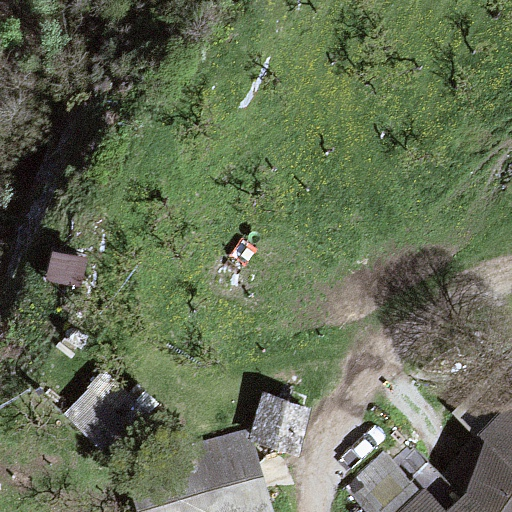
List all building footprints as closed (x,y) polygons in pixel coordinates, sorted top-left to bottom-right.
[(86,269),(87,241),(50,239),(49,267),(86,269)] [(109,370),(65,413),(113,461),(156,418),(109,370)] [(314,407),(265,394),(252,440),(301,454),(314,407)] [(511,402),(480,434),(487,441),(511,466),(511,402)] [(274,511),(252,440),(248,426),(124,460),(137,511),(274,511)] [(412,444),(394,460),(422,491),(427,487),(447,511),(467,494),(487,441),(480,434),(444,473),(412,444)] [(511,511),(511,466),(487,441),(467,494),(447,511),(427,487),(422,491),(399,511),(511,511)] [(343,487),(365,511),(399,511),(422,491),(394,460),(384,449),(343,487)]
